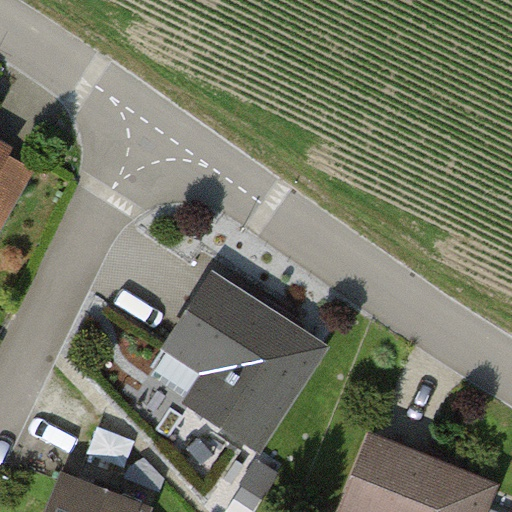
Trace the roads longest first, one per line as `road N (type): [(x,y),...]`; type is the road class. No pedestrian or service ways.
road 1 (residential): [(511,373),(387,295),(155,127)]
road 2 (residential): [(155,127),(0,426)]
road 3 (residential): [(155,127),(0,32)]
